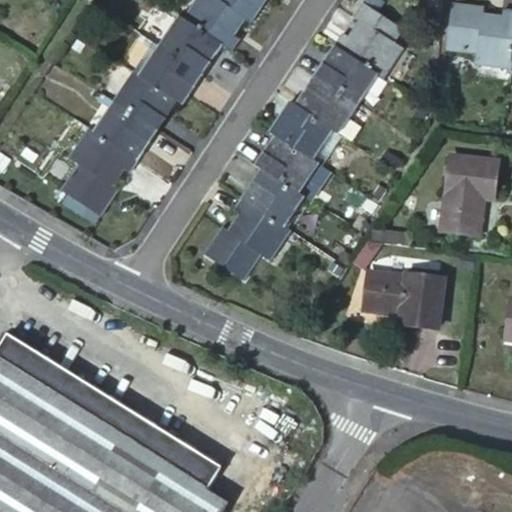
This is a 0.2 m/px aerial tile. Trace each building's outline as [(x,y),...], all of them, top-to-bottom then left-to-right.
[(250,24),(265,0),(194,0),(181,21),(220,46),(230,53),(240,39),(231,33),(236,26),(240,29),(245,20),(250,24)] [(376,0),(370,0),(367,6),(383,17),(389,9),(376,0)] [(511,72),(511,12),(506,11),(504,21),(494,19),(494,17),(484,15),(485,9),(454,4),(447,51),(479,55),(477,67),(511,72)] [(354,42),(345,37),(337,50),(380,79),(384,81),(404,51),(398,46),(406,33),(383,17),(367,6),(367,5),(357,20),(362,23),(355,31),(359,34),(354,42)] [(220,46),(181,21),(175,17),(155,46),(200,76),(208,64),(205,62),(210,55),(212,56),(220,46)] [(192,89),(200,76),(155,46),(142,37),(135,48),(143,53),(131,72),(132,73),(175,101),(181,105),(187,96),(184,94),(188,87),(192,89)] [(328,69),(325,66),(317,79),(361,108),(380,79),(337,50),(331,58),(334,60),(328,69)] [(175,101),(132,73),(112,103),(155,132),(163,119),(159,117),(165,109),(169,112),(175,101)] [(361,108),(317,79),(309,91),(312,94),(307,102),(303,99),(297,109),(340,138),(361,108)] [(155,132),(112,103),(93,132),(135,161),(141,151),(138,149),(143,143),(146,145),(155,132)] [(320,167),(326,171),(345,142),(340,138),(297,109),(291,105),(284,115),(287,118),(282,126),(279,124),(272,135),(277,138),(320,167)] [(127,173),(135,161),(93,132),(87,128),(66,159),(76,165),(58,191),(97,217),(116,190),(111,187),(117,178),(114,176),(120,167),(127,173)] [(257,168),(262,172),(300,198),(320,167),(277,138),(271,147),(274,149),(269,156),(266,154),(257,168)] [(491,193),(497,155),(450,149),(439,232),(478,238),(484,192),(491,193)] [(242,203),(285,232),(305,201),(300,198),(262,172),(253,184),(257,187),(252,194),(249,192),(242,203)] [(373,183),(364,197),(369,200),(378,186),(373,183)] [(369,200),(378,206),(387,193),(378,186),(369,200)] [(274,265),(292,237),(285,232),(242,203),(234,214),(240,220),(235,229),(231,227),(227,234),(222,232),(206,255),(245,281),(262,257),(274,265)] [(361,215),(368,221),(377,208),(369,203),(361,215)] [(435,331),(442,283),(404,277),(403,281),(368,276),(363,312),(398,317),(398,326),(435,331)] [(0,511),(221,511),(228,501),(208,488),(221,466),(8,333),(0,345),(0,511)]
